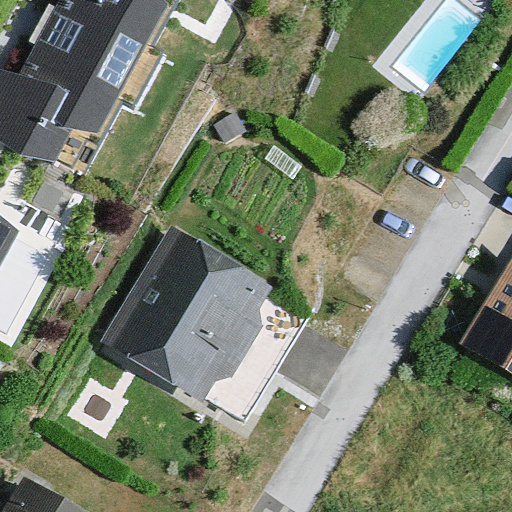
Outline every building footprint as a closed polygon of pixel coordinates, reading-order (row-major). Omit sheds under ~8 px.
[(30,0),(0,59),(0,143),(56,174),(147,0),(30,0)] [(0,225),(0,272),(20,236),(0,225)] [(102,349),(246,440),(317,327),(174,236),(102,349)] [(511,285),(466,365),(511,391),(511,285)] [(0,511),(78,511),(22,478),(0,504),(0,511)]
